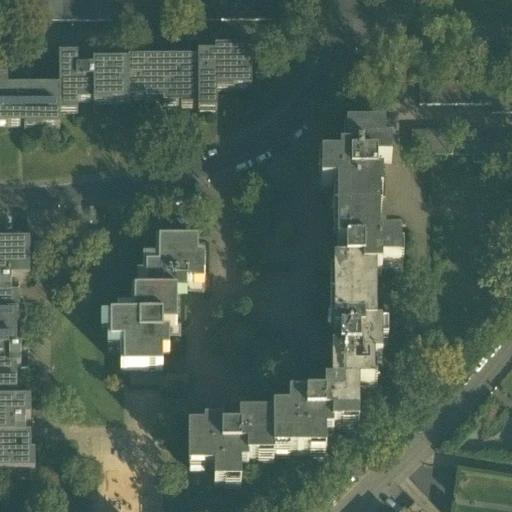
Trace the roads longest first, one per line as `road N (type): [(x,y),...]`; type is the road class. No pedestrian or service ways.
road 1 (residential): [(348,24),(308,105),(259,144),(135,184),(0,199)]
road 2 (residential): [(352,511),(511,345)]
road 3 (residential): [(511,41),(348,24)]
